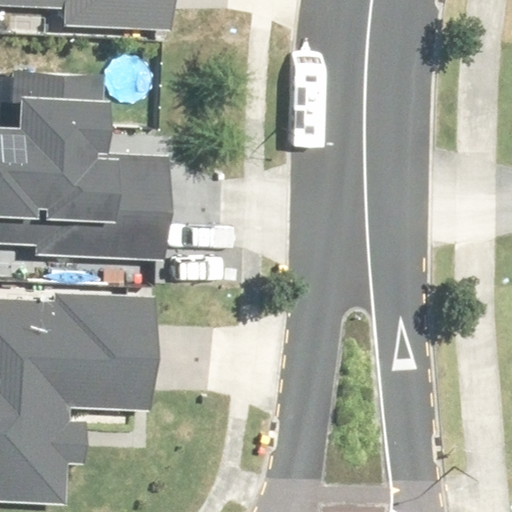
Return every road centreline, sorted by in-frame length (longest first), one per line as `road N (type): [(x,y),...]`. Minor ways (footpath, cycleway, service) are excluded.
road 1 (tertiary): [(287,511),(323,273),(363,131)]
road 2 (tertiary): [(363,131),(395,257),(418,511)]
road 3 (tertiary): [(372,0),(363,131)]
